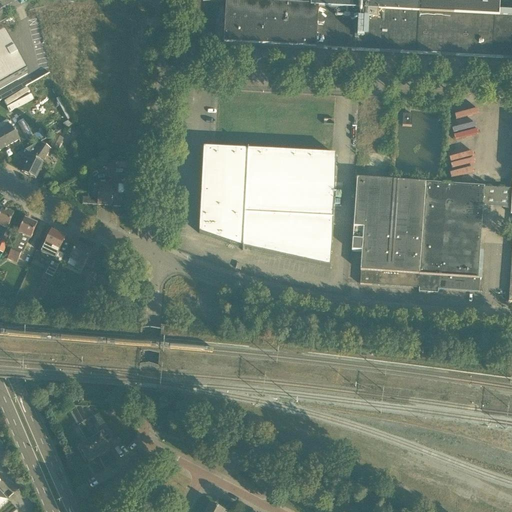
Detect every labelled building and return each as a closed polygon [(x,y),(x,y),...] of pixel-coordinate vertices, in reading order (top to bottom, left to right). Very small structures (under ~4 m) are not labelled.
[(90,13),(90,26),(122,27),(123,15),(90,13)] [(90,26),(89,38),(121,39),(122,27),(90,26)] [(0,90),(28,74),(5,34),(0,36),(0,90)] [(89,38),(88,50),(121,51),(121,39),(89,38)] [(88,50),(88,62),(120,63),(121,51),(88,50)] [(88,62),(87,74),(119,75),(120,63),(88,62)] [(87,74),(86,86),(119,87),(119,75),(87,74)] [(86,86),(86,97),(118,99),(119,87),(86,86)] [(86,97),(85,109),(117,111),(118,99),(86,97)] [(85,109),(84,123),(115,151),(117,111),(85,109)] [(411,126),(412,115),(403,115),(402,126),(411,126)] [(0,150),(19,140),(11,127),(10,127),(7,120),(0,124),(0,150)] [(28,142),(33,138),(23,120),(18,123),(28,142)] [(58,133),(50,147),(57,151),(65,137),(58,133)] [(28,160),(22,173),(35,180),(43,164),(41,163),(51,150),(39,143),(17,155),(28,160)] [(203,149),(199,234),(242,249),(242,251),(243,251),(243,249),(330,268),(330,264),(331,264),(336,156),(248,151),(248,149),(247,149),(247,151),(203,149)] [(511,198),(511,189),(476,187),(425,184),(356,180),(352,251),(362,252),(361,272),(360,285),(419,289),(418,293),(420,293),(420,290),(427,290),(427,293),(438,294),(438,290),(479,293),(480,280),(477,279),(482,207),(510,208),(511,198)] [(99,184),(99,189),(97,205),(110,206),(112,185),(99,184)] [(11,225),(10,224),(14,215),(2,209),(0,213),(0,225),(3,227),(1,232),(0,233),(0,240),(7,243),(11,233),(7,231),(8,229),(9,228),(11,225)] [(37,225),(25,219),(9,254),(7,260),(16,264),(21,252),(16,250),(23,236),(31,239),(37,225)] [(44,246),(40,254),(43,256),(40,263),(44,265),(48,258),(49,259),(53,250),(58,253),(65,238),(51,231),(44,246)] [(77,263),(75,268),(82,272),(92,251),(77,244),(69,260),(77,263)] [(99,273),(95,301),(108,303),(112,275),(99,273)] [(87,274),(85,284),(84,294),(85,294),(83,306),(91,307),(93,295),(94,296),(97,275),(87,274)] [(39,288),(47,291),(50,285),(42,281),(39,288)] [(256,318),(294,324),(296,316),(258,310),(256,318)] [(92,440),(91,441),(100,456),(108,452),(108,449),(106,444),(112,441),(109,436),(103,440),(101,436),(97,429),(99,427),(88,408),(74,407),(81,418),(80,419),(83,424),(92,440)] [(88,463),(100,456),(91,441),(92,440),(83,424),(78,427),(88,443),(79,448),(88,463)]
